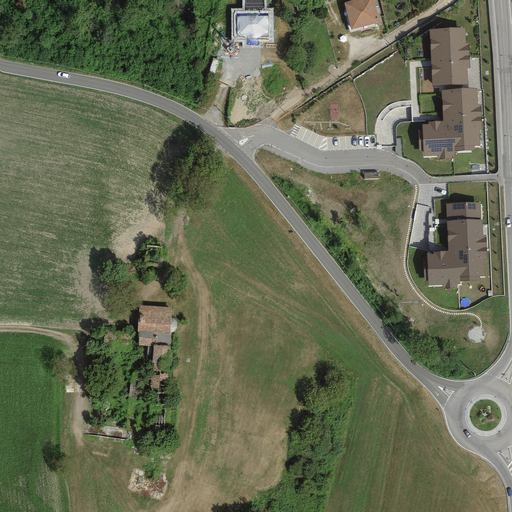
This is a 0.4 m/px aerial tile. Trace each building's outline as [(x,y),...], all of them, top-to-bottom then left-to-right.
[(373,1),(347,9),(355,32),(381,24),(373,1)] [(464,32),(430,34),(433,89),(468,86),(464,32)] [(478,93),(441,95),(442,125),(422,125),(423,156),(480,153),(478,93)] [(484,208),(446,208),(447,257),(427,257),(428,293),(457,292),(457,285),(486,284),(484,208)] [(174,309),(142,307),(140,332),(173,333),(173,332),(175,332),(177,330),(178,328),(178,326),(178,323),(177,321),(176,319),(173,319),(174,309)]
